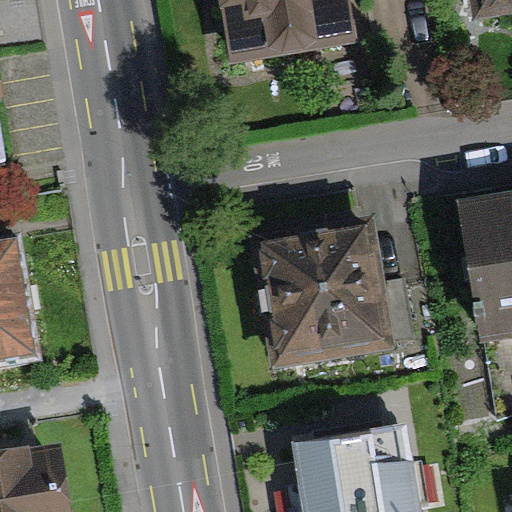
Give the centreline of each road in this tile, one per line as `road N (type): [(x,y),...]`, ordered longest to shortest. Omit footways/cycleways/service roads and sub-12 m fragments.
road 1 (primary): [(163,381),(98,0)]
road 2 (residential): [(0,408),(163,381)]
road 3 (primary): [(184,511),(163,381)]
